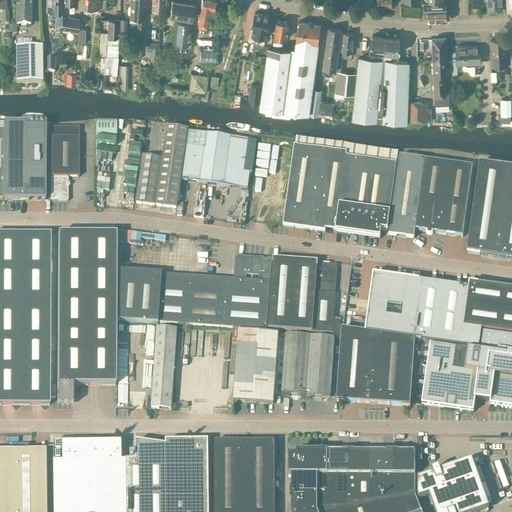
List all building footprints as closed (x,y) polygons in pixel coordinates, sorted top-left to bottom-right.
[(6,11),(5,0),(0,0),(0,13),(1,14),(2,25),(9,25),(8,11),(6,11)] [(20,0),(21,7),(16,7),(16,26),(31,26),(30,0),(20,0)] [(76,3),(76,0),(45,0),(46,10),(48,10),(48,14),(51,18),(55,18),(54,27),(78,31),(78,29),(79,19),(68,17),(68,3),(76,3)] [(99,8),(99,0),(86,0),(86,6),(88,7),(99,8)] [(145,0),(130,0),(130,17),(138,18),(137,33),(143,34),(145,0)] [(193,5),(172,0),(169,16),(191,20),(193,5)] [(213,13),(214,8),(213,8),(214,0),(201,0),(197,23),(206,25),(208,25),(209,17),(207,17),(208,12),(213,13)] [(485,0),(485,4),(486,10),(488,10),(502,10),(502,7),(502,0),(485,0)] [(425,11),(435,11),(446,11),(446,2),(444,2),(426,1),(425,1),(425,11)] [(270,14),(255,11),(252,24),(254,25),(252,33),(266,36),(267,29),(270,14)] [(435,11),(425,11),(425,20),(435,20),(435,11)] [(446,13),(446,11),(435,11),(435,20),(451,20),(451,13),(446,13)] [(99,56),(98,73),(116,75),(118,57),(117,57),(119,20),(107,19),(107,32),(100,32),(99,56)] [(286,20),(284,20),(283,21),(277,20),(274,36),(286,38),(288,22),(287,22),(286,20)] [(190,22),(175,21),(174,43),(188,44),(190,22)] [(308,115),(309,114),(311,96),(320,23),(299,21),(295,48),(292,48),(292,50),(281,48),(281,49),(271,47),(268,46),(268,47),(260,108),(308,115)] [(333,56),(337,56),(341,29),(329,28),(325,51),(333,52),(333,56)] [(85,29),(78,29),(77,43),(85,43),(85,29)] [(354,34),(343,32),(341,50),(341,54),(347,55),(348,51),(352,51),(354,34)] [(369,51),(368,58),(383,60),(384,52),(386,37),(372,35),(370,49),(369,49),(369,51)] [(384,52),(383,60),(397,61),(398,54),(398,49),(400,38),(386,37),(384,52)] [(446,38),(432,39),(432,48),(433,59),(447,58),(446,38)] [(507,65),(506,39),(490,40),(491,66),(507,65)] [(146,42),(146,51),(149,51),(149,59),(149,67),(158,67),(159,60),(159,42),(146,42)] [(455,50),(452,50),(453,69),(458,69),(458,64),(481,62),(480,54),(478,54),(477,47),(467,48),(466,46),(455,47),(455,50)] [(41,49),(16,49),(16,83),(41,83),(41,49)] [(216,50),(200,49),(199,62),(215,63),(216,50)] [(335,70),(337,56),(333,56),(333,52),(325,51),(322,73),(325,74),(324,75),(331,76),(331,75),(333,75),(333,69),(335,70)] [(353,110),(352,119),(378,120),(383,60),(368,58),(359,57),(357,73),(356,85),(355,95),(355,96),(353,110)] [(447,58),(433,59),(435,102),(435,105),(449,105),(447,74),(448,74),(447,58)] [(55,59),(44,59),(44,73),(55,73),(55,59)] [(383,60),(378,120),(407,122),(407,120),(408,101),(409,76),(409,70),(409,63),(397,61),(383,60)] [(119,89),(127,90),(128,65),(120,65),(119,89)] [(337,71),(335,93),(345,94),(355,95),(356,85),(346,84),(347,72),(342,72),(337,71)] [(208,75),(191,73),(189,90),(206,92),(208,75)] [(251,85),(249,103),(259,104),(261,86),(251,85)] [(311,96),(309,114),(318,115),(319,113),(332,115),(333,103),(321,101),(319,101),(321,91),(314,90),(313,96),(311,96)] [(510,115),(510,99),(501,99),(502,115),(510,115)] [(412,101),(412,121),(421,121),(422,102),(412,101)] [(117,122),(97,121),(97,137),(117,137),(117,122)] [(44,201),(45,197),(45,124),(3,124),(2,201),(7,201),(11,201),(25,201),(44,201)] [(51,158),(79,158),(79,138),(79,128),(51,128),(51,138),(51,158)] [(162,159),(155,207),(156,207),(177,210),(188,131),(167,128),(162,159)] [(189,133),(182,182),(247,190),(249,174),(252,175),(257,143),(247,141),(189,133)] [(283,227),(304,230),(310,231),(325,233),(326,230),(335,232),(335,233),(341,234),(349,235),(353,236),(380,240),(381,231),(387,232),(399,153),(296,138),(295,138),(283,227)] [(136,204),(155,207),(162,159),(143,156),(136,204)] [(473,167),(400,157),(389,236),(413,239),(415,231),(463,238),(473,167)] [(79,158),(51,158),(50,197),(50,202),(67,202),(67,178),(78,179),(79,158)] [(469,239),(467,254),(480,256),(488,257),(493,257),(511,260),(511,169),(480,164),(469,239)] [(0,234),(0,406),(11,406),(21,406),(39,406),(49,406),(49,400),(49,399),(55,399),(55,387),(49,387),(50,235),(44,235),(42,235),(41,235),(30,235),(29,235),(17,235),(13,235),(1,235),(0,234)] [(116,235),(58,235),(57,400),(72,400),(72,386),(115,387),(116,235)] [(272,260),(235,257),(234,281),(162,276),(158,324),(266,332),(272,260)] [(317,263),(273,260),(268,329),(332,334),(335,294),(334,294),(337,265),(317,264),(317,263)] [(116,322),(158,324),(162,276),(116,272),(116,322)] [(365,333),(365,334),(414,341),(479,350),(482,332),(511,335),(511,290),(511,291),(492,288),(486,287),(473,285),(469,285),(469,288),(469,290),(373,276),(365,333)] [(177,331),(158,330),(151,409),(171,410),(177,331)] [(337,399),(336,402),(338,402),(344,402),(402,406),(410,407),(410,404),(411,391),(414,341),(365,334),(365,333),(341,330),(337,399)] [(278,335),(239,332),(233,402),(273,405),(278,335)] [(488,406),(511,409),(511,338),(483,335),(480,353),(428,346),(419,405),(471,413),(473,400),(488,403),(488,406)] [(286,336),(282,395),(306,397),(310,337),(286,336)] [(310,337),(306,397),(330,398),(334,339),(310,337)] [(209,511),(209,442),(192,442),(192,451),(139,443),(136,443),(136,462),(123,462),(122,443),(63,443),(63,462),(54,463),(54,477),(49,477),(49,498),(54,498),(54,511),(209,511)] [(273,511),(274,443),(214,443),(214,511),(273,511)] [(0,511),(47,511),(47,463),(47,450),(0,450),(0,511)] [(296,456),(288,456),(288,477),(291,477),(291,490),(290,490),(290,502),(291,502),(290,511),(420,511),(415,496),(415,477),(415,456),(414,456),(414,454),(399,454),(399,453),(386,453),(386,454),(355,454),(355,453),(342,453),(342,454),(327,454),(327,453),(296,453),(296,456)] [(483,511),(489,510),(472,463),(441,474),(440,470),(432,472),(434,477),(419,482),(419,498),(420,500),(430,497),(436,511),(483,511)]
